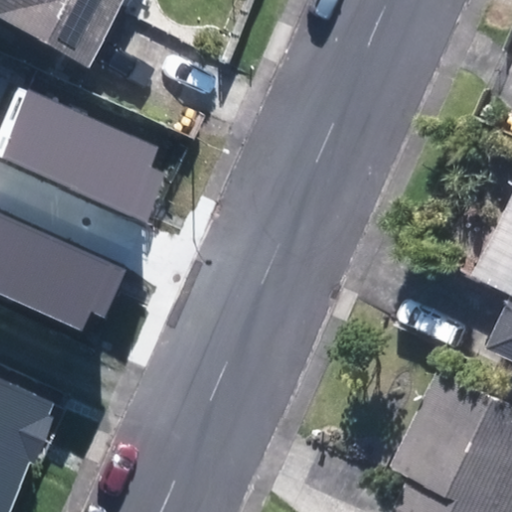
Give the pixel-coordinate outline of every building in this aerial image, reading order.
[(0,0),(0,17),(80,60),(111,0),(0,0)] [(85,100),(0,57),(0,266),(21,277),(66,187),(47,178),(85,100)] [(511,216),(489,269),(511,278),(511,216)] [(0,425),(30,367),(0,352),(0,425)] [(511,511),(511,385),(454,361),(411,459),(432,468),(412,511),(511,511)]
